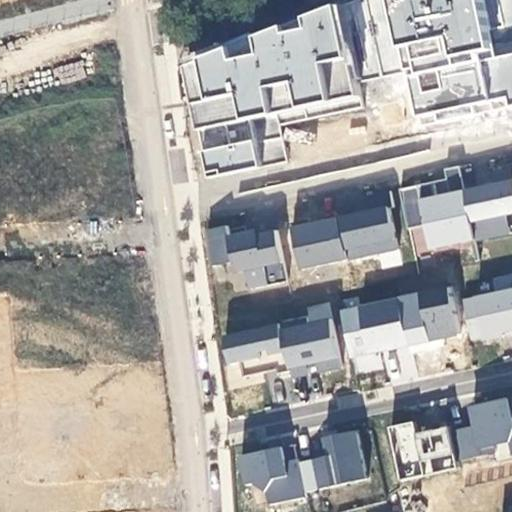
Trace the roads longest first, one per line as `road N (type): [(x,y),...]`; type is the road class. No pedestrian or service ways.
road 1 (residential): [(511,139),(160,208)]
road 2 (residential): [(190,433),(511,372)]
road 3 (residential): [(130,0),(160,208)]
road 4 (residential): [(165,236),(190,433)]
road 5 (residential): [(17,503),(196,495)]
road 6 (residential): [(6,250),(165,236)]
